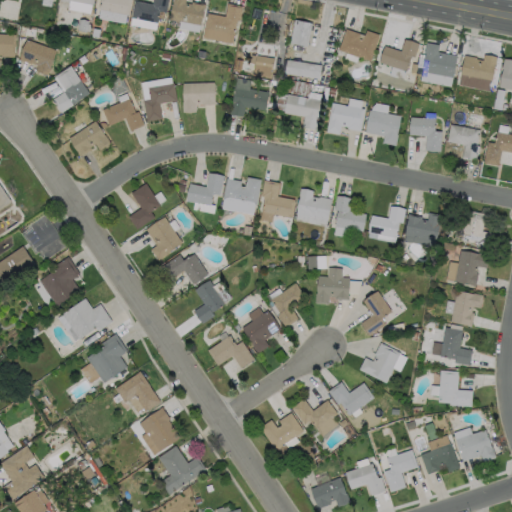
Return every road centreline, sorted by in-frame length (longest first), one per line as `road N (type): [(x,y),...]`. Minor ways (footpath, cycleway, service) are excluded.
road 1 (residential): [(279,511),(16,110)]
road 2 (residential): [(511,197),(229,142),(179,144),(71,192)]
road 3 (residential): [(336,345),(218,420)]
road 4 (residential): [(511,301),(511,426)]
